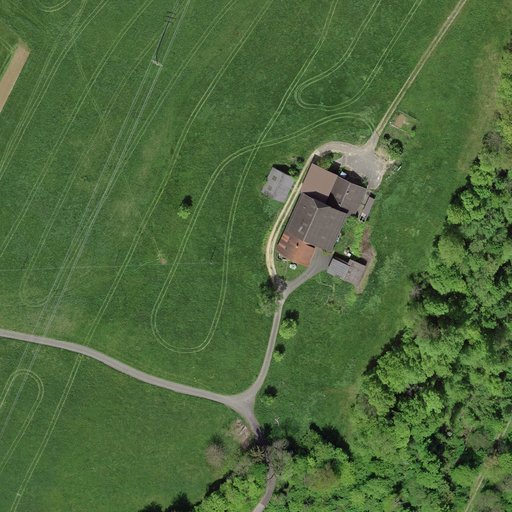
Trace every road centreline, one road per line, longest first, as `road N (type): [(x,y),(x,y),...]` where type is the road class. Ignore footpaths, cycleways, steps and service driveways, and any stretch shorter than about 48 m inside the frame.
road 1 (track): [(285,290),(269,239),(309,159),(325,146),(365,155),(461,0)]
road 2 (unclassified): [(0,332),(241,401),(272,475),(257,511)]
